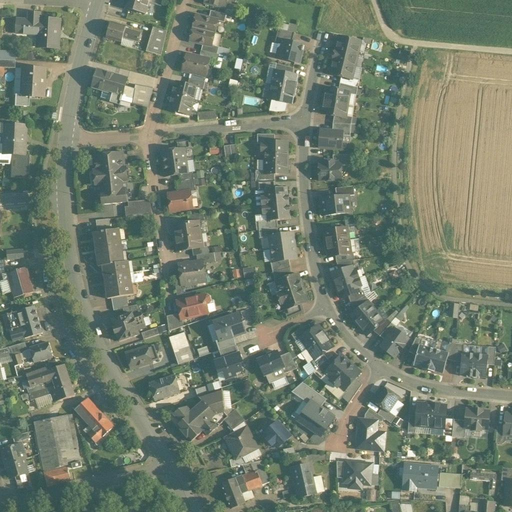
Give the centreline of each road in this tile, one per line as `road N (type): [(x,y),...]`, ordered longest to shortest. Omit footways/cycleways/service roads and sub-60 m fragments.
road 1 (secondary): [(63,196),(91,329),(167,464)]
road 2 (residential): [(303,123),(308,221),(327,307)]
road 3 (residential): [(149,136),(168,295)]
road 4 (residential): [(149,136),(303,123)]
road 5 (residential): [(21,499),(167,464)]
road 6 (residential): [(187,0),(149,136)]
road 7 (secondary): [(99,3),(65,140)]
road 8 (residential): [(379,367),(436,388),(511,396)]
